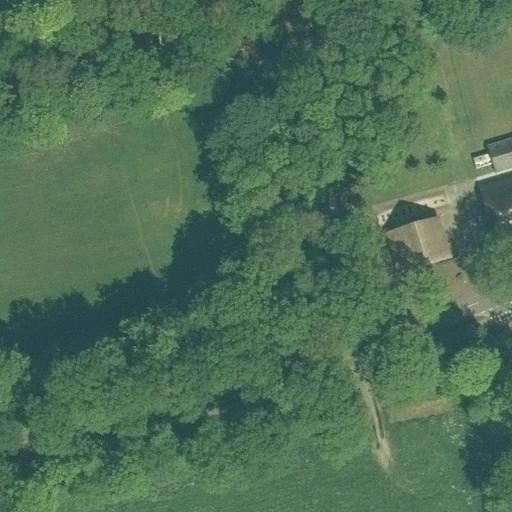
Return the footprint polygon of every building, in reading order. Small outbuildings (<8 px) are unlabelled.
[(511,168),(511,138),(487,146),(495,173),(511,168)] [(511,178),(479,189),(496,244),(511,239),(511,178)] [(442,234),(437,218),(387,234),(399,274),(436,262),(429,238),(442,234)] [(273,387),(290,382),(287,371),(270,376),(273,387)] [(410,406),(392,412),(399,431),(416,425),(410,406)] [(368,426),(350,431),(354,444),(371,439),(368,426)] [(350,433),(329,437),(334,467),(355,463),(350,433)] [(325,436),(312,439),(322,479),(335,476),(325,436)]
